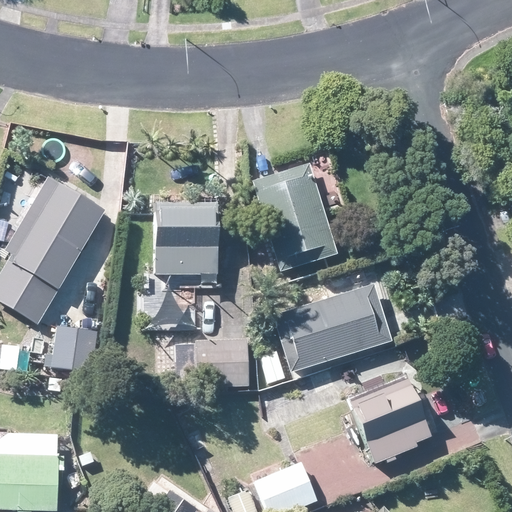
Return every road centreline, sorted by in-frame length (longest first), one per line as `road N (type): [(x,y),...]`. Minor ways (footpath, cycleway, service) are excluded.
road 1 (residential): [(398,46),(253,79),(192,81),(0,57)]
road 2 (residential): [(398,46),(511,365)]
